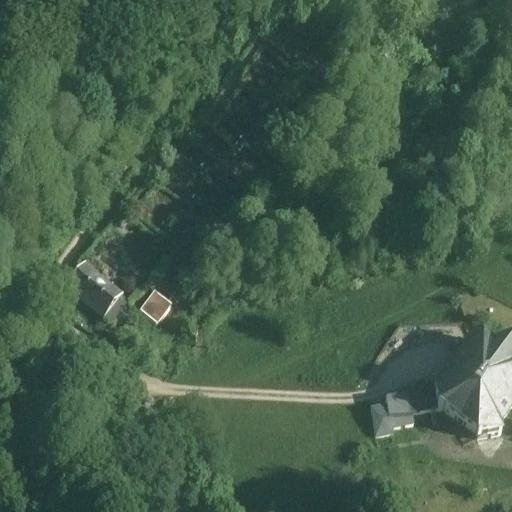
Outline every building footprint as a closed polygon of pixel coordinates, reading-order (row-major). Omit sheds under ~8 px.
[(298,47),(297,48),(302,50),(306,53),(310,44),(301,40),(298,47)] [(328,87),(329,86),(333,82),(331,75),(324,73),(323,75),(319,78),(321,85),(328,87)] [(64,292),(102,322),(103,321),(110,326),(126,306),(120,301),(121,299),(83,268),(64,292)] [(155,329),(169,310),(152,297),(138,315),(155,329)] [(431,391),(404,396),(404,394),(391,396),(392,402),(384,403),(385,411),(370,413),(375,439),(391,436),(391,432),(412,427),(409,417),(436,412),(437,413),(443,414),(470,435),(475,440),(499,437),(498,430),(511,409),(511,370),(508,353),(491,355),(478,345),(462,350),(461,356),(438,388),(433,390),(431,391)]
